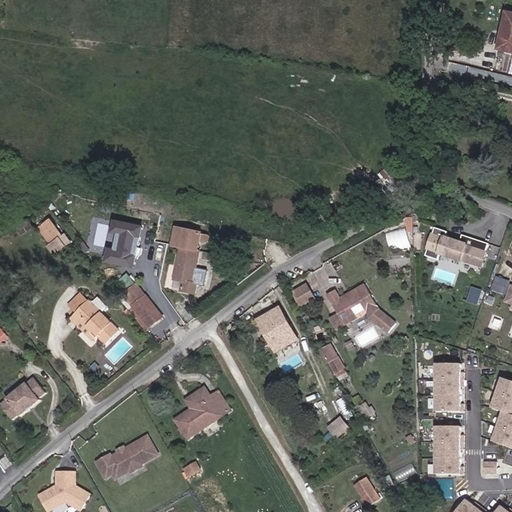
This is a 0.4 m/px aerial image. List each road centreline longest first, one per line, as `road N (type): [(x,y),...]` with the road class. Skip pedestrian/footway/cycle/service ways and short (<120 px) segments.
road 1 (unclassified): [(0,498),(65,437),(280,270),(401,207)]
road 2 (unknown): [(211,327),(324,511)]
road 3 (unclassified): [(401,207),(424,0)]
road 4 (residential): [(511,483),(474,476),(474,358)]
